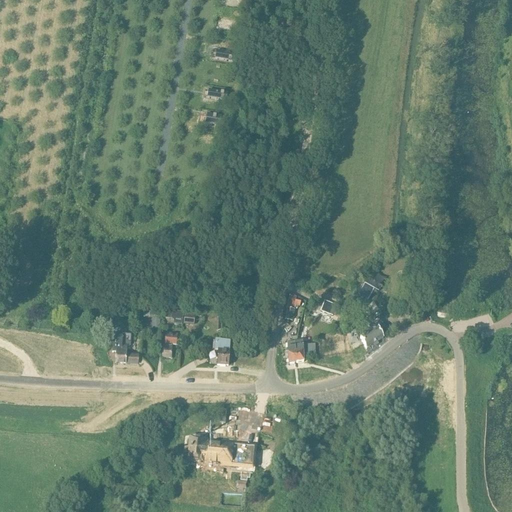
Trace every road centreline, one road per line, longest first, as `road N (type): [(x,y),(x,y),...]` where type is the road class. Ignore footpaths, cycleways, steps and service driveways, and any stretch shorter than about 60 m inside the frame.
road 1 (unclassified): [(267,389),(327,0)]
road 2 (unclassified): [(267,389),(340,382),(413,330),(442,331),(458,358),(464,511)]
road 3 (unclassified): [(267,389),(0,380)]
